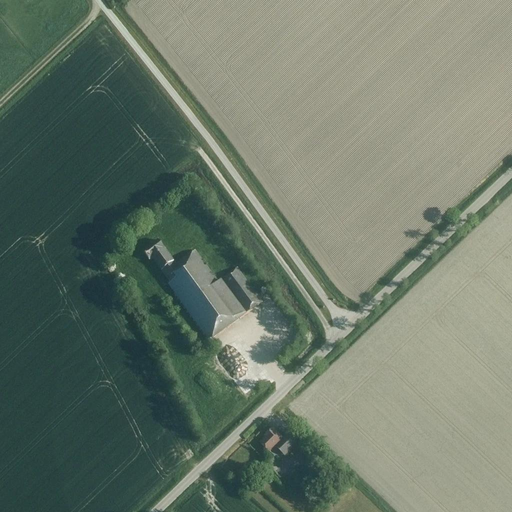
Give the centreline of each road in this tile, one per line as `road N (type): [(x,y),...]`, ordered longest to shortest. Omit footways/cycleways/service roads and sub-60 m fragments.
road 1 (unclassified): [(154,511),(511,169)]
road 2 (track): [(99,6),(0,106)]
